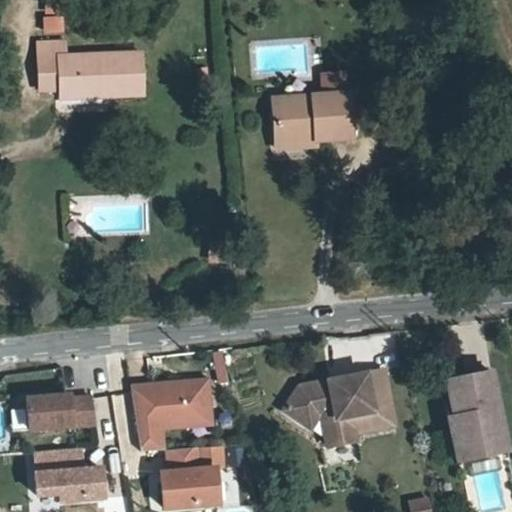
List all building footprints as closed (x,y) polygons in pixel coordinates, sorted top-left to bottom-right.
[(58,17),(40,19),(42,33),(60,31),(58,17)] [(114,115),(146,119),(150,77),(73,70),(73,58),(48,56),(45,100),(65,102),(114,105),(114,115)] [(335,101),(330,102),(275,107),(280,151),(355,144),(351,99),(345,100),(343,80),(333,81),(335,101)] [(64,112),(114,115),(114,105),(65,102),(64,112)] [(337,415),(323,417),(327,438),(329,447),(357,441),(356,434),(396,427),(386,371),(370,374),(377,412),(338,419),(337,415)] [(206,373),(131,382),(143,447),(164,444),(162,421),(188,418),(187,411),(210,408),(206,373)] [(370,374),(300,387),(285,409),(310,426),(316,419),(323,417),(337,415),(338,419),(377,412),(370,374)] [(444,382),(451,420),(460,419),(467,458),(504,451),(488,375),(444,382)] [(30,427),(97,420),(93,393),(71,396),(70,392),(27,397),(30,427)] [(316,419),(310,426),(327,438),(323,417),(316,419)] [(460,419),(451,420),(445,422),(452,460),(467,458),(460,419)] [(200,439),(169,443),(172,466),(164,467),(169,501),(223,494),(219,460),(203,462),(200,439)] [(83,444),(36,449),(39,471),(37,471),(40,492),(62,490),(63,497),(107,492),(105,474),(98,475),(97,465),(85,466),(83,444)] [(414,510),(431,506),(426,483),(409,487),(414,510)]
